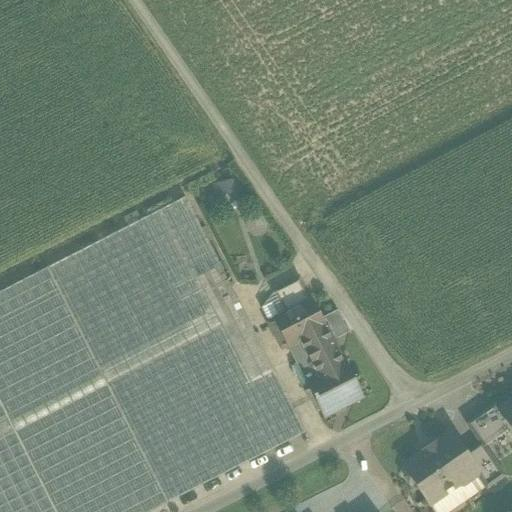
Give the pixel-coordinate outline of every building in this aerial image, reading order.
[(184,199),(0,292),(0,405),(54,511),(152,511),(305,434),(184,199)] [(298,281),(273,294),(284,316),(310,303),(298,281)] [(284,316),(273,322),(305,385),(317,380),(312,370),(339,356),(311,302),(310,303),(284,316)] [(332,309),(319,315),(330,339),(343,333),(332,309)] [(339,356),(312,370),(317,380),(305,385),(322,418),(362,398),(345,365),(344,366),(339,356)] [(511,402),(498,412),(510,430),(511,432),(511,402)] [(0,511),(54,511),(0,405),(0,511)] [(510,430),(498,412),(495,407),(468,426),(483,447),(484,448),(510,430)] [(450,436),(435,446),(434,444),(422,453),(423,454),(403,468),(405,472),(403,478),(408,484),(414,484),(428,504),(459,483),(461,486),(476,476),(477,475),(466,459),(450,436)] [(483,447),(466,459),(477,475),(476,476),(486,490),(503,478),(484,448),(483,447)] [(459,483),(428,504),(432,511),(453,511),(486,490),(476,476),(461,486),(459,483)]
